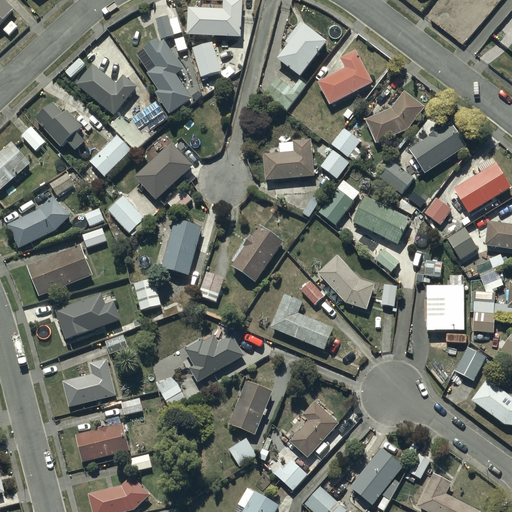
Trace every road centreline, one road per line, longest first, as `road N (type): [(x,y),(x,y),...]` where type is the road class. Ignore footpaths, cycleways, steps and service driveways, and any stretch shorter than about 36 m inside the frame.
road 1 (residential): [(511,122),(350,0)]
road 2 (residential): [(224,190),(272,0)]
road 3 (residential): [(48,511),(0,336)]
road 4 (residential): [(390,389),(511,467)]
road 5 (residential): [(106,0),(0,93)]
